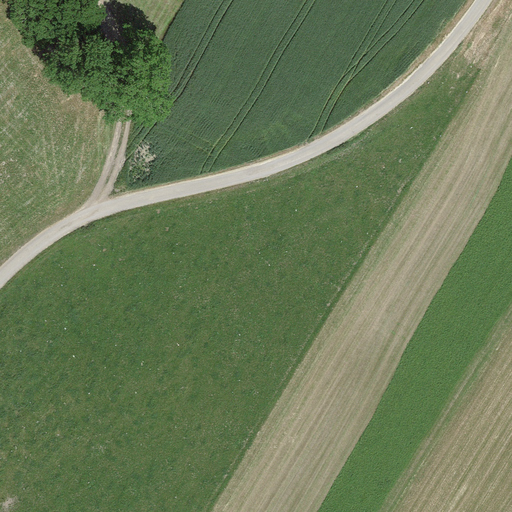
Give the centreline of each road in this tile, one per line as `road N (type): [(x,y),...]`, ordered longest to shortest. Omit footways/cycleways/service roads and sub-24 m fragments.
road 1 (track): [(0,277),(80,218),(266,167),(355,125),(457,37),(483,0)]
road 2 (track): [(97,0),(128,70),(117,153),(92,213)]
